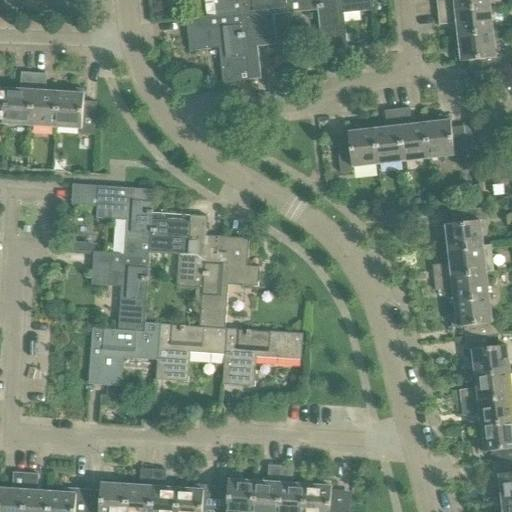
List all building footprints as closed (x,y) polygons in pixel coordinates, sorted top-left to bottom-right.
[(4,0),(4,8),(37,10),(37,0),(4,0)] [(214,0),(216,16),(217,16),(242,13),(239,0),(214,0)] [(239,0),(242,13),(246,48),(250,81),(261,79),(258,47),(277,44),(274,15),(317,10),(316,0),(239,0)] [(322,52),(349,49),(344,14),(373,11),(372,0),(316,0),(317,10),(322,52)] [(490,7),(489,0),(438,0),(437,0),(437,1),(438,13),(478,8),(490,7)] [(457,23),(458,36),(493,32),(490,7),(478,8),(438,13),(440,25),(457,23)] [(217,16),(216,16),(187,19),(190,52),(220,48),(224,84),(232,83),(250,81),(246,48),(242,13),(217,16)] [(461,63),(468,62),(470,73),(501,70),(500,57),(496,58),(493,32),(458,36),(460,50),(455,51),(456,62),(460,61),(461,63)] [(30,126),(33,73),(22,73),(20,90),(8,89),(5,124),(30,126)] [(58,92),(46,92),(47,74),(33,73),(30,126),(56,128),(58,92)] [(81,135),(93,135),(96,102),(84,101),(85,95),(83,94),(84,89),(72,88),(72,93),(58,92),(56,128),(81,130),(81,135)] [(430,159),(426,124),(413,126),(411,108),(398,110),(405,162),(430,159)] [(405,162),(398,110),(385,111),(387,129),(375,131),(380,165),(405,162)] [(439,123),(426,124),(430,159),(455,156),(456,161),(467,159),(475,158),(471,126),(463,127),(452,128),(451,122),(450,122),(450,117),(439,118),(439,123)] [(380,165),(375,131),(361,132),(361,127),(350,128),(351,133),(349,133),(350,141),(337,142),(341,174),(354,173),(354,168),(380,165)] [(333,179),(327,185),(335,192),(341,185),(333,179)] [(73,184),(72,198),(98,200),(96,218),(126,220),(124,255),(124,256),(149,257),(150,252),(149,252),(152,214),(154,191),(98,187),(73,184)] [(492,185),(493,195),(504,194),(503,184),(492,185)] [(447,238),(449,252),(483,248),(479,222),(485,221),(484,208),(451,212),(453,224),(446,225),(446,227),(441,227),(442,238),(447,238)] [(149,252),(150,252),(177,254),(175,287),(202,288),(204,263),(226,265),(228,237),(206,236),(207,218),(190,216),(189,224),(162,222),(162,215),(152,214),(149,252)] [(225,329),(228,284),(242,285),(242,287),(258,288),(260,267),(247,266),(249,239),(228,237),(226,265),(204,263),(202,288),(199,327),(199,328),(225,329)] [(89,253),(90,244),(73,243),(72,252),(89,253)] [(433,266),(434,279),(486,272),(494,271),(491,246),(483,248),(449,252),(450,264),(433,266)] [(119,331),(144,333),(144,324),(145,324),(149,257),(124,256),(124,255),(94,253),(92,285),(122,288),(119,331)] [(486,272),(434,279),(436,290),(453,288),(454,301),(489,297),(486,272)] [(492,323),(489,297),(454,301),(456,316),(451,316),(452,327),(457,326),(457,327),(464,326),(466,339),(499,335),(497,322),(492,323)] [(144,324),(144,333),(119,331),(93,329),(89,386),(121,388),(123,358),(158,360),(161,325),(145,324),(144,324)] [(227,329),(225,329),(199,328),(199,327),(161,325),(158,360),(156,382),(188,384),(190,353),(224,356),(225,356),(227,329)] [(227,329),(225,356),(224,356),(222,385),(255,388),(257,358),(302,361),(304,334),(227,329)] [(474,361),(476,376),(511,372),(507,345),(500,346),(499,335),(466,339),(469,362),(474,361)] [(461,390),(462,403),(511,397),(511,384),(511,372),(476,376),(478,388),(461,390)] [(103,396),(102,406),(111,406),(111,396),(103,396)] [(480,413),(482,426),(511,422),(511,397),(462,403),(464,415),(480,413)] [(493,463),(511,460),(511,422),(482,426),(483,440),(479,440),(479,452),(485,451),(485,453),(491,452),(493,463)] [(501,487),(503,501),(511,499),(511,460),(493,463),(496,487),(501,487)] [(269,484),(256,483),(254,511),(279,511),(283,467),(270,466),(269,484)] [(283,467),(279,511),(304,511),(307,486),(294,485),(295,467),(283,467)] [(151,511),(154,470),(142,469),(141,486),(128,485),(126,511),(151,511)] [(167,470),(154,470),(151,511),(177,511),(179,489),(166,488),(167,470)] [(13,490),(0,489),(0,494),(0,511),(23,511),(26,473),(14,472),(13,490)] [(23,511),(48,511),(50,492),(38,491),(39,474),(26,473),(23,511)] [(254,511),(256,483),(241,482),(241,477),(230,476),(230,480),(229,480),(229,487),(217,486),(215,511),(254,511)] [(126,511),(128,485),(115,484),(115,479),(104,479),(103,483),(102,483),(101,490),(90,490),(88,511),(126,511)] [(332,488),(333,483),(322,482),(321,487),(307,486),(304,511),(350,511),(352,497),(333,495),(334,488),(332,488)] [(179,489),(177,511),(215,511),(217,486),(194,485),(194,490),(179,489)] [(50,492),(48,511),(88,511),(90,490),(66,488),(65,493),(50,492)] [(511,511),(511,499),(503,501),(504,511),(511,511)]
